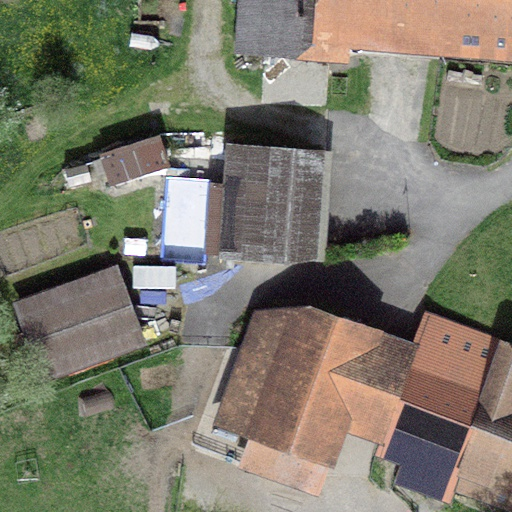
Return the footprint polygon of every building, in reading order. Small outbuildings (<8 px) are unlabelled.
[(511,0),(244,0),(241,51),(295,55),(298,16),(487,29),(487,41),(511,42),(511,0)] [(107,155),(116,181),(165,165),(157,140),(107,155)] [(233,146),(225,252),(286,256),(294,151),(233,146)] [(205,264),(211,179),(166,176),(160,261),(205,264)] [(18,304),(44,376),(140,341),(114,269),(18,304)] [(378,446),(383,448),(418,354),(268,301),(226,414),(260,426),(246,464),(312,488),(338,416),(383,432),(378,446)] [(511,350),(430,321),(418,354),(383,448),(407,456),(396,485),(445,503),(457,469),(511,488),(511,350)]
